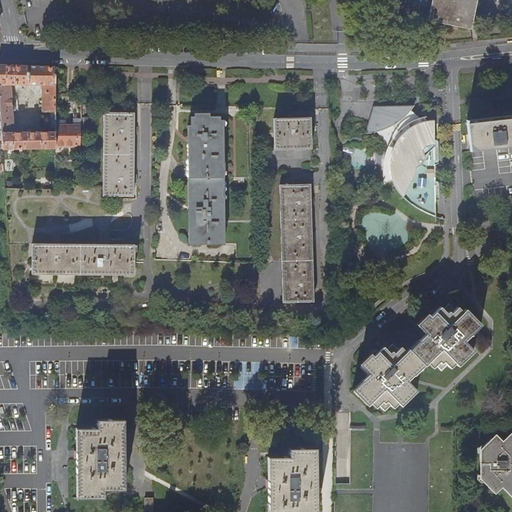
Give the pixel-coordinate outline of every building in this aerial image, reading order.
[(371,0),(372,37),(439,41),(467,39),(468,32),(473,0),(371,0)] [(0,92),(1,116),(2,133),(3,149),(57,148),(57,145),(57,132),(15,133),(12,85),(43,84),(43,111),(56,111),(56,92),(57,67),(0,65),(0,92)] [(413,107),(381,108),(374,112),(368,135),(372,134),(379,133),(385,131),(387,133),(385,135),(384,137),(385,139),(386,140),(388,140),(390,139),(392,142),(389,147),(386,155),(384,164),(384,175),(386,184),(394,181),(396,186),(398,190),(404,180),(412,177),(414,168),(415,168),(416,168),(417,168),(418,168),(418,167),(419,167),(420,167),(420,166),(421,166),(421,165),(422,165),(422,164),(423,164),(423,163),(423,162),(424,162),(424,161),(424,160),(424,159),(424,158),(424,157),(424,156),(423,156),(423,155),(423,154),(422,154),(422,153),(421,153),(421,152),(426,148),(434,146),(434,121),(428,120),(426,116),(418,119),(412,112),(413,107)] [(134,196),(135,113),(105,113),(104,196),(134,196)] [(287,119),(273,119),(274,151),(311,150),(310,117),(295,118),(295,114),(287,115),(287,119)] [(249,258),(248,116),(192,117),(193,245),(237,244),(237,258),(249,258)] [(81,127),(81,129),(93,129),(93,117),(82,117),(81,127)] [(511,147),(511,118),(501,120),(501,149),(511,147)] [(501,149),(501,120),(467,124),(470,152),(501,149)] [(81,127),(56,127),(57,132),(57,145),(81,145),(81,129),(81,127)] [(405,198),(412,177),(404,180),(398,190),(400,192),(402,195),(405,198)] [(311,199),(310,185),(280,186),(283,303),(313,302),(313,289),(317,289),(316,281),(313,281),(312,241),(316,241),(315,233),(312,233),(311,207),(315,207),(315,199),(311,199)] [(136,246),(33,245),(33,275),(135,277),(135,253),(138,253),(138,247),(136,247),(136,246)] [(384,348),(378,354),(374,357),(371,354),(360,365),(369,374),(363,381),(363,380),(353,390),(369,405),(371,403),(376,408),(378,406),(384,411),(389,406),(392,409),(398,404),(401,407),(417,391),(406,381),(412,375),(414,376),(427,363),(432,368),(435,365),(440,370),(446,364),(448,367),(453,363),(457,366),(473,352),(464,342),(481,328),(466,310),(462,313),(457,308),(454,311),(449,306),(442,311),(440,308),(431,318),(428,315),(417,325),(427,335),(420,342),(419,341),(407,354),(401,348),(399,351),(392,345),(387,351),(384,348)] [(100,500),(121,499),(121,490),(120,428),(92,429),(92,437),(71,437),(72,502),(100,503),(100,500)] [(511,511),(511,430),(500,441),(494,435),(479,450),(478,479),(494,496),(502,488),(511,499),(511,511)] [(313,511),(313,458),(285,458),(285,466),(265,466),(265,488),(265,511),(313,511)] [(153,511),(154,499),(147,499),(146,511),(153,511)]
